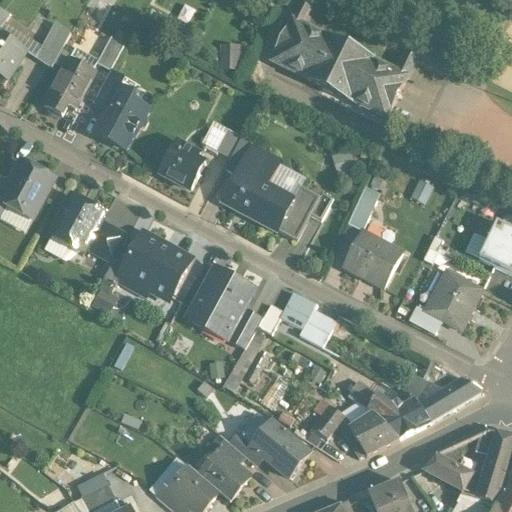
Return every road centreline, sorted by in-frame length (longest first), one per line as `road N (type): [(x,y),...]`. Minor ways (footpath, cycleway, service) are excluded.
road 1 (residential): [(0,116),(285,278),(502,376)]
road 2 (residential): [(289,511),(486,417),(506,415)]
